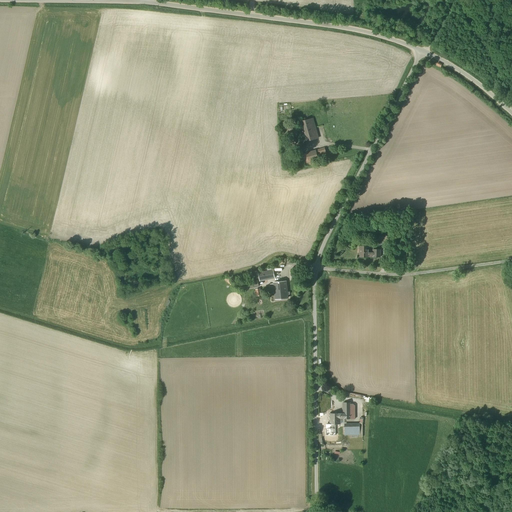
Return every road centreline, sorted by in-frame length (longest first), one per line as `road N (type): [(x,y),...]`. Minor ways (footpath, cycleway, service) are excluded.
road 1 (unclassified): [(145,2),(345,27),(422,51)]
road 2 (unclassified): [(316,267),(315,511)]
road 3 (unclassified): [(422,51),(316,267)]
road 4 (unclassified): [(316,267),(410,274),(511,260)]
